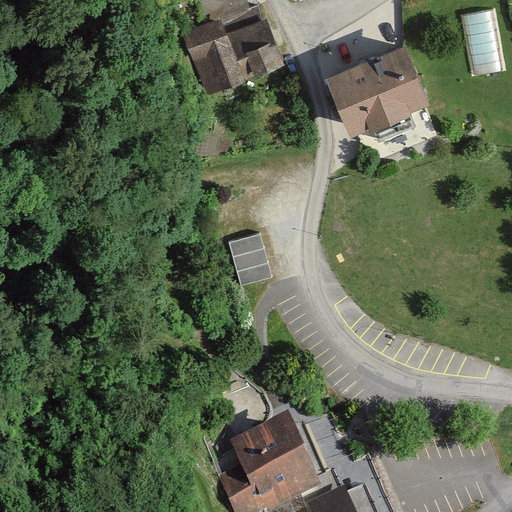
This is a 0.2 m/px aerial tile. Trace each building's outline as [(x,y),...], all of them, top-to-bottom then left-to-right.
[(291,81),(257,5),(186,37),(221,113),(291,81)] [(467,11),(477,72),(505,68),(496,7),(467,11)] [(404,42),(325,76),(352,139),(368,132),(370,138),(412,120),(410,114),(431,105),(404,42)] [(232,237),(244,282),(277,274),(265,229),(232,237)] [(337,412),(311,422),(322,449),(347,439),(337,412)] [(281,416),(226,441),(238,467),(211,479),(226,511),(349,511),(337,485),(317,495),(281,416)]
